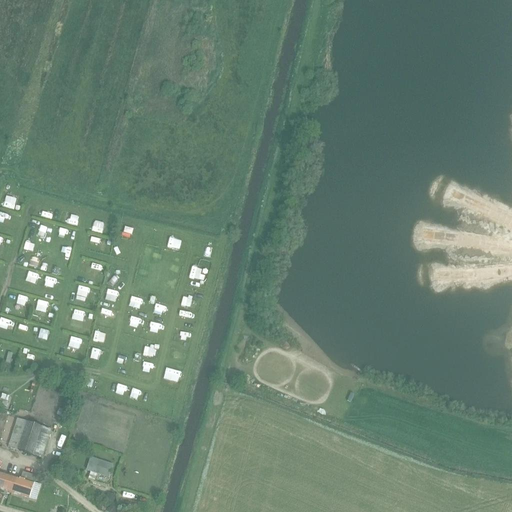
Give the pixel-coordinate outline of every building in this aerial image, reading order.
[(4,201),(3,211),(13,213),(14,202),(4,201)] [(40,215),(39,227),(51,227),(51,216),(40,215)] [(12,230),(13,221),(5,220),(4,229),(12,230)] [(94,228),(92,239),(103,241),(104,230),(94,228)] [(89,244),(85,258),(95,261),(99,247),(89,244)] [(77,296),(76,304),(88,306),(89,298),(77,296)] [(69,320),(68,329),(79,331),(81,322),(69,320)] [(40,346),(42,335),(30,333),(28,344),(40,346)] [(74,346),(64,344),(63,352),(73,354),(74,346)] [(53,385),(62,389),(67,378),(57,374),(53,385)] [(0,405),(7,408),(9,402),(0,399),(0,405)] [(17,419),(8,448),(41,459),(50,430),(17,419)] [(113,466),(90,459),(86,472),(91,473),(88,481),(94,483),(97,475),(109,479),(113,466)] [(0,472),(0,489),(30,499),(35,483),(34,483),(36,477),(23,473),(21,479),(0,472)]
